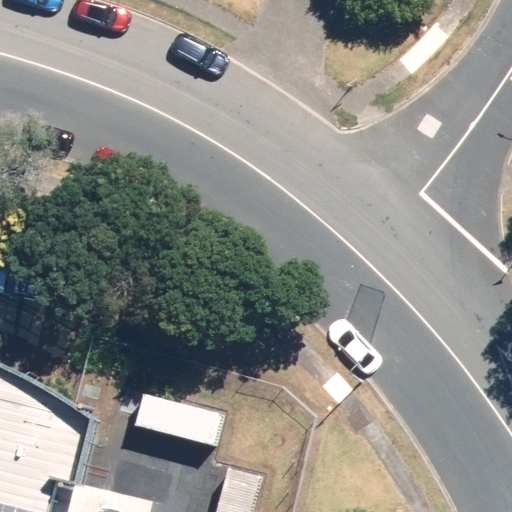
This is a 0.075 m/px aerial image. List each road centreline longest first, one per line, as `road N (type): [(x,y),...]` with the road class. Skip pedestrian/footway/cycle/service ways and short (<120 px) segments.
road 1 (unclassified): [(326,276),(79,95),(0,70)]
road 2 (unclassified): [(511,41),(326,276)]
road 3 (unclassified): [(511,501),(386,320),(326,276)]
